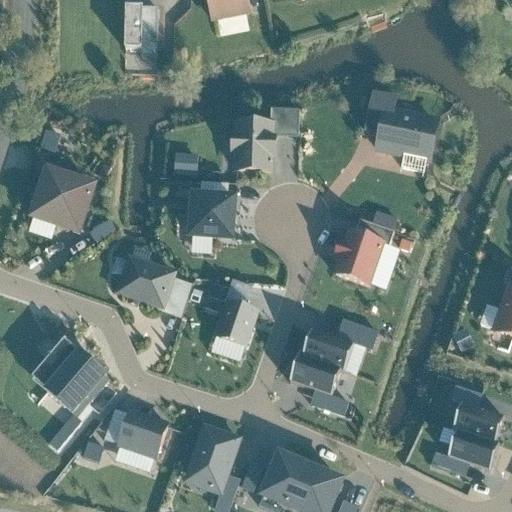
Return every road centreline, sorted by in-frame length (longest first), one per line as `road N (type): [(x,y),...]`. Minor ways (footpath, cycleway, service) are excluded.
road 1 (residential): [(252,422),(140,382),(112,316),(0,277)]
road 2 (residential): [(461,511),(252,422)]
road 3 (residential): [(252,422),(300,272),(291,218)]
road 4 (tertiary): [(25,0),(18,88),(0,141)]
